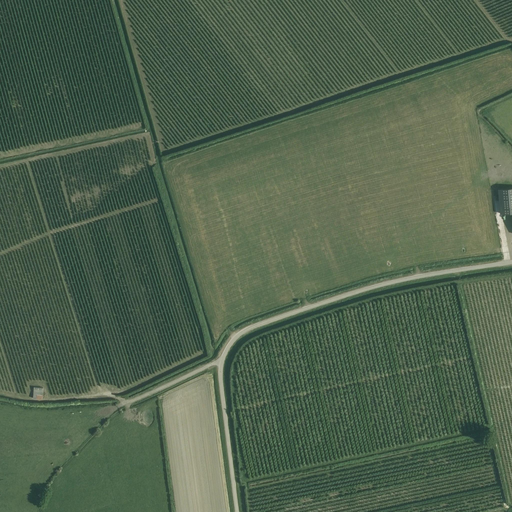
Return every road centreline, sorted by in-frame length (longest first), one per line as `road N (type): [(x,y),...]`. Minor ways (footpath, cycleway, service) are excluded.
road 1 (unclassified): [(222,360),(241,331),(262,322),(376,285),(511,262)]
road 2 (unclassified): [(0,395),(131,401),(222,360)]
road 3 (unclassified): [(238,511),(222,360)]
